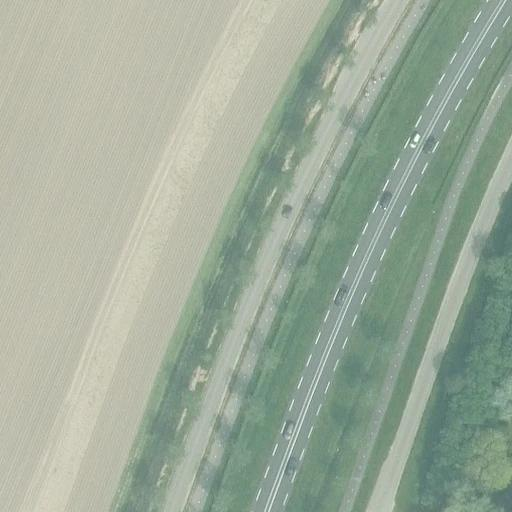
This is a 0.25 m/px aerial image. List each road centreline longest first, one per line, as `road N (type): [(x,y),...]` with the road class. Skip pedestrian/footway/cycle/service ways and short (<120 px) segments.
road 1 (primary): [(504,0),(381,223),(265,511)]
road 2 (unclassified): [(398,0),(331,117),(264,265),(170,511)]
road 3 (unclassified): [(372,511),(460,256),(511,137)]
